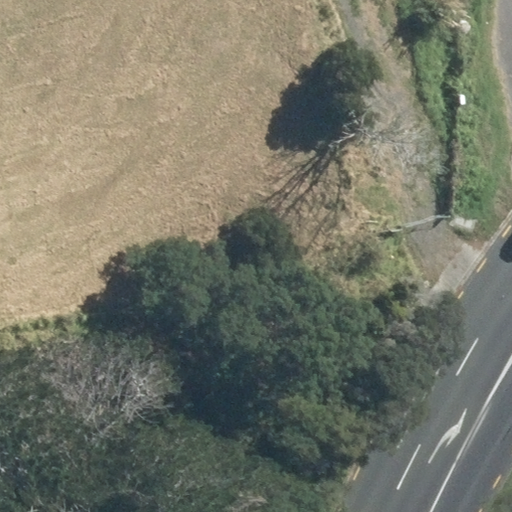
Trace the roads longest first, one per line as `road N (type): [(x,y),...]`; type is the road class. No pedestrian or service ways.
road 1 (track): [(330,0),(401,170),(511,260)]
road 2 (secondary): [(511,354),(421,511)]
